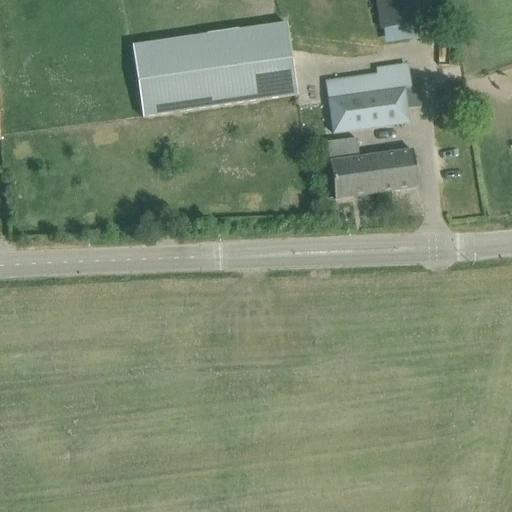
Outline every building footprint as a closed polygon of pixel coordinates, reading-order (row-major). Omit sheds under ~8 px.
[(416,0),(374,0),(378,29),(420,24),(416,0)] [(132,46),(142,118),(296,96),(286,24),(132,46)] [(407,110),(421,108),(419,88),(410,90),(408,72),(326,83),(329,100),(328,100),(333,135),(408,124),(407,110)] [(253,108),(232,109),(232,126),(254,126),(253,108)] [(326,143),(334,200),(417,189),(412,151),(358,158),(356,139),(326,143)] [(306,210),(305,190),(284,190),(285,211),(306,210)] [(236,195),(212,195),(212,212),(236,212),(236,195)] [(141,203),(113,203),(114,224),(142,223),(141,203)] [(20,222),(39,223),(40,207),(21,206),(20,222)] [(274,308),(236,309),(236,359),(274,359),(274,308)]
